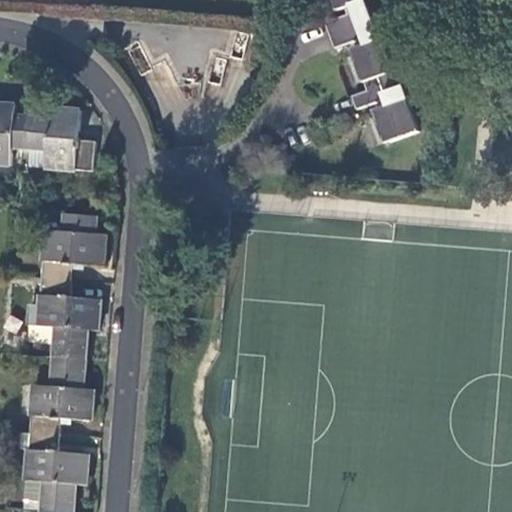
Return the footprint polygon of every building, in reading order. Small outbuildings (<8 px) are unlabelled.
[(325,22),(329,35),(371,21),(364,0),(363,0),(332,0),(336,11),(344,8),(346,14),(325,22)] [(371,21),(329,35),(334,48),(356,40),(358,46),(350,49),(365,91),(407,76),(403,67),(395,70),(384,38),(378,40),(371,21)] [(407,76),(365,91),(351,96),(357,111),(379,103),(381,108),(373,111),(385,144),(419,132),(403,88),(410,85),(407,76)] [(0,165),(13,166),(14,147),(32,149),(34,118),(17,117),(18,106),(0,104),(0,165)] [(52,120),(34,118),(32,149),(50,150),(48,169),(96,173),(98,143),(81,141),(84,112),(53,109),(52,120)] [(97,235),(99,218),(68,216),(67,233),(49,232),(45,280),(75,282),(76,265),(106,267),(108,236),(97,235)] [(74,299),(75,282),(45,280),(43,307),(34,306),(32,327),(59,329),(57,358),(88,361),(91,332),(101,333),(103,302),(74,299)] [(88,361),(57,358),(54,386),(36,385),(33,434),(63,436),(64,419),(94,421),(96,390),(86,389),(88,361)] [(33,434),(23,432),(22,448),(32,449),(33,434)] [(63,436),(33,434),(32,449),(29,482),(47,483),(45,503),(44,511),(76,511),(78,486),(88,487),(91,455),(61,453),(63,436)] [(47,483),(29,482),(27,501),(45,503),(47,483)]
